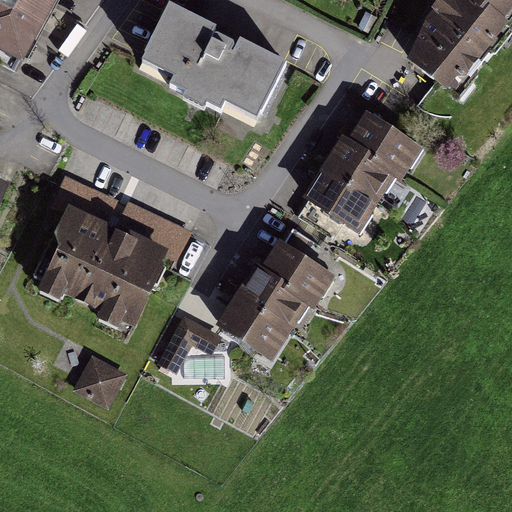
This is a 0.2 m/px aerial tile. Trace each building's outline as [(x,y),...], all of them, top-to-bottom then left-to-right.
[(0,0),(0,57),(21,69),(60,0),(0,0)] [(457,0),(408,63),(462,105),(511,41),(511,24),(480,0),(457,0)] [(511,0),(480,0),(511,24),(511,0)] [(170,15),(143,67),(263,129),(290,77),(170,15)] [(367,121),(348,152),(398,183),(403,186),(422,156),(367,121)] [(342,148),(324,179),(379,213),(398,183),(348,152),(342,148)] [(324,179),(305,209),(361,243),(379,213),(324,179)] [(0,247),(0,248),(22,193),(0,184),(0,247)] [(72,191),(33,278),(146,327),(184,241),(72,191)] [(280,250),(261,280),(311,311),(317,314),(335,284),(280,250)] [(256,277),(237,307),(293,341),(311,311),(261,280),(256,277)] [(237,307),(218,337),(274,371),(293,341),(237,307)] [(75,393),(113,408),(128,370),(90,355),(75,393)]
